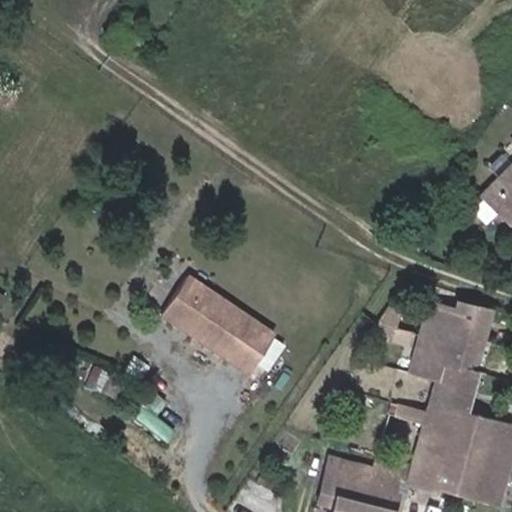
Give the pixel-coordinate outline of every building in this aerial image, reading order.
[(124,13),(107,36),(131,54),(148,30),(124,13)] [(511,166),(484,204),(488,206),(479,218),(495,230),(504,218),(511,224),(511,166)] [(416,250),(425,237),(416,231),(407,243),(416,250)] [(282,344),(195,283),(169,321),(257,381),(282,344)] [(495,504),(511,442),(511,427),(461,412),(489,309),(454,300),(451,310),(434,377),(425,412),(422,422),(411,465),(408,478),(406,484),(434,491),(435,489),(495,504)] [(389,337),(404,315),(390,305),(371,333),(389,337)] [(434,377),(451,310),(434,306),(417,373),(434,377)] [(170,412),(153,400),(135,427),(172,452),(180,441),(160,427),(170,412)] [(422,422),(425,412),(396,404),(393,415),(422,422)] [(408,478),(411,465),(376,455),(372,467),(340,458),(325,511),(393,511),(403,476),(408,478)]
